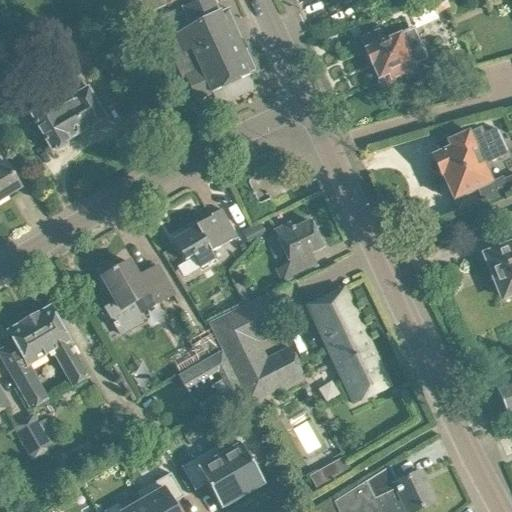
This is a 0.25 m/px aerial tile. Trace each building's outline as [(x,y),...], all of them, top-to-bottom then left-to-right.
[(139,0),(128,6),(134,20),(154,11),(165,7),(161,0),(139,0)] [(174,34),(172,35),(175,41),(166,45),(181,77),(184,76),(195,100),(249,76),(220,12),(219,12),(213,0),(199,0),(165,16),(174,34)] [(428,0),(435,14),(446,9),(441,0),(428,0)] [(105,25),(122,60),(140,51),(135,41),(141,38),(126,7),(107,16),(110,22),(105,25)] [(154,11),(134,20),(147,48),(167,38),(154,11)] [(360,39),(381,84),(415,69),(413,66),(428,59),(413,27),(383,41),(378,31),(360,39)] [(46,105),(30,115),(51,151),(52,150),(57,152),(66,146),(68,141),(68,140),(68,139),(73,136),(74,137),(105,120),(88,89),(86,90),(68,57),(51,67),(67,94),(58,99),(56,95),(44,101),(46,105)] [(434,143),(439,153),(431,157),(440,178),(442,177),(453,201),(478,190),(484,203),(509,192),(508,190),(511,188),(511,177),(511,176),(503,179),(502,178),(491,183),(490,180),(495,177),(490,166),(485,168),(483,165),(507,154),(495,128),(484,134),(481,127),(468,133),(447,142),(445,138),(434,143)] [(0,200),(20,188),(5,163),(3,164),(0,160),(0,200)] [(202,225),(201,224),(173,240),(186,261),(194,256),(202,269),(216,261),(211,252),(237,237),(221,210),(210,216),(214,223),(209,226),(206,222),(205,222),(205,223),(202,225)] [(289,264),(276,270),(282,282),(317,266),(311,254),(323,248),(310,221),(294,229),(293,227),(292,228),(290,224),(274,231),(289,264)] [(259,222),(250,227),(256,239),(265,234),(259,222)] [(247,243),(256,239),(250,227),(241,231),(247,243)] [(498,248),(499,250),(485,256),(503,298),(511,294),(511,244),(511,245),(510,243),(498,248)] [(112,272),(103,277),(115,299),(104,306),(120,334),(146,319),(143,314),(153,308),(173,296),(157,267),(143,275),(144,278),(139,281),(129,262),(117,269),(116,268),(111,271),(112,272)] [(307,306),(354,404),(390,387),(343,289),(307,306)] [(266,358),(259,343),(280,332),(262,296),(208,323),(242,391),(249,404),(252,403),(252,404),(261,400),(261,399),(304,378),(289,347),(266,358)] [(0,350),(0,357),(30,410),(48,400),(29,366),(51,354),(54,358),(55,357),(72,387),(88,378),(69,343),(70,343),(50,308),(8,332),(14,343),(0,350)] [(219,353),(192,368),(178,376),(200,415),(241,392),(221,351),(219,353)] [(511,381),(496,388),(508,417),(511,415),(511,381)] [(0,411),(9,407),(0,391),(0,411)] [(52,448),(38,423),(34,417),(13,429),(31,460),(51,449),(52,448)] [(52,448),(52,447),(57,444),(59,443),(57,440),(57,439),(45,419),(38,423),(52,448)] [(232,433),(239,445),(219,457),(242,497),(264,484),(255,467),(271,458),(251,422),(232,433)] [(157,442),(133,456),(140,468),(164,454),(157,442)] [(214,448),(181,468),(195,491),(207,484),(221,509),(242,497),(219,457),(214,448)] [(338,511),(365,511),(371,509),(371,511),(416,511),(435,503),(421,472),(396,484),(389,467),(365,483),(333,502),(338,511)] [(137,493),(141,501),(147,511),(177,511),(173,504),(184,497),(171,473),(137,493)] [(147,511),(141,501),(122,511),(121,511),(117,504),(104,511),(147,511)] [(338,511),(333,502),(316,511),(338,511)]
